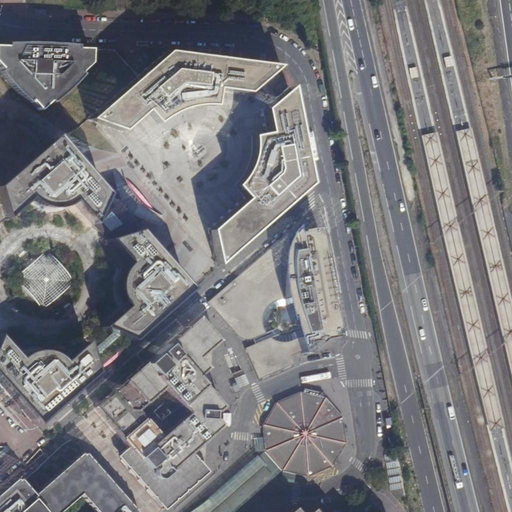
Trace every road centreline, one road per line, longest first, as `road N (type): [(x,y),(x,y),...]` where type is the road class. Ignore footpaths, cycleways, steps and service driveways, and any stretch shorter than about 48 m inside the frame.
road 1 (motorway): [(351,0),(471,511)]
road 2 (motorway): [(323,0),(435,511)]
road 3 (residential): [(0,21),(243,35),(277,47),(306,80),(329,189)]
road 4 (residential): [(329,189),(368,448),(342,484),(271,495),(246,511)]
road 5 (unclassified): [(174,317),(329,189)]
